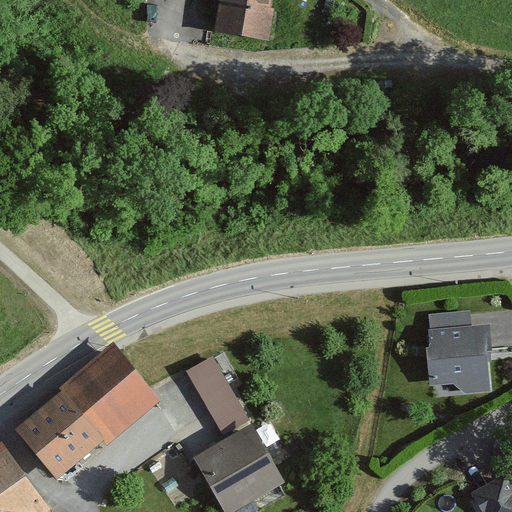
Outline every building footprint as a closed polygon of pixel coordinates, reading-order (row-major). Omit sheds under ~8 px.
[(278,0),(224,0),(220,34),(273,41),(278,0)] [(465,313),(428,314),(431,384),(453,383),(464,394),(488,394),(485,326),(465,327),(465,313)] [(121,347),(64,393),(104,445),(163,402),(121,347)] [(184,365),(218,428),(247,413),(213,350),(184,365)] [(104,445),(64,393),(15,431),(56,483),(104,445)] [(247,424),(189,457),(221,511),(234,511),(282,484),(247,424)] [(0,511),(50,511),(1,444),(0,444),(0,511)] [(503,474),(474,491),(486,511),(511,511),(511,488),(511,489),(503,474)]
